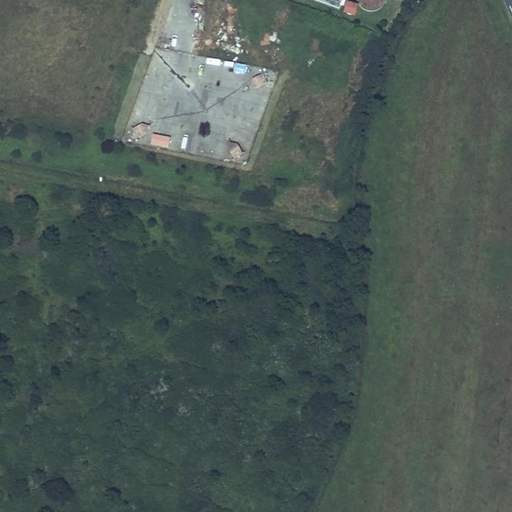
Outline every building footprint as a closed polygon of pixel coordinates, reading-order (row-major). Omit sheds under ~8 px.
[(313,0),(339,9),(342,0),(313,0)] [(345,3),(342,16),(355,19),(358,6),(345,3)] [(216,61),(214,68),(225,71),(227,64),(216,61)] [(229,80),(245,82),(247,67),(231,65),(229,80)] [(254,78),(258,87),(267,82),(263,74),(254,78)] [(203,80),(201,86),(212,89),(213,83),(203,80)] [(252,94),(248,108),(261,111),(264,97),(252,94)] [(135,104),(131,116),(145,120),(149,109),(135,104)] [(163,120),(160,132),(170,135),(173,123),(163,120)] [(133,128),(137,136),(148,131),(144,122),(133,128)] [(243,129),(239,141),(250,146),(255,134),(243,129)] [(193,142),(192,152),(205,154),(206,143),(193,142)] [(230,148),(235,158),(244,154),(238,143),(230,148)]
